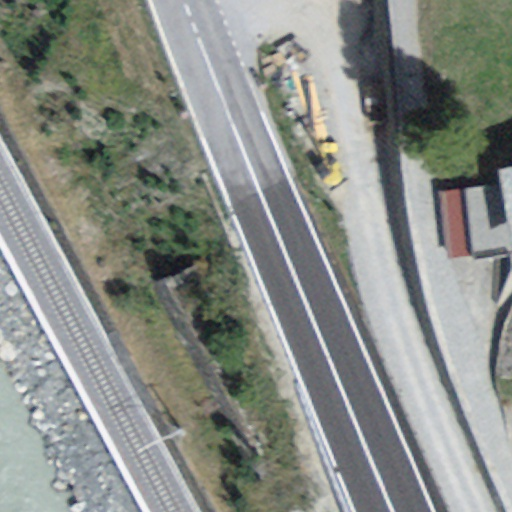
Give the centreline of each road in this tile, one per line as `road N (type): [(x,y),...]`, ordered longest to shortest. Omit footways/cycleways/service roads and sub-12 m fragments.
road 1 (secondary): [(171,0),(316,411),(366,511)]
road 2 (unclassified): [(324,0),(359,270),(377,324),(470,511)]
